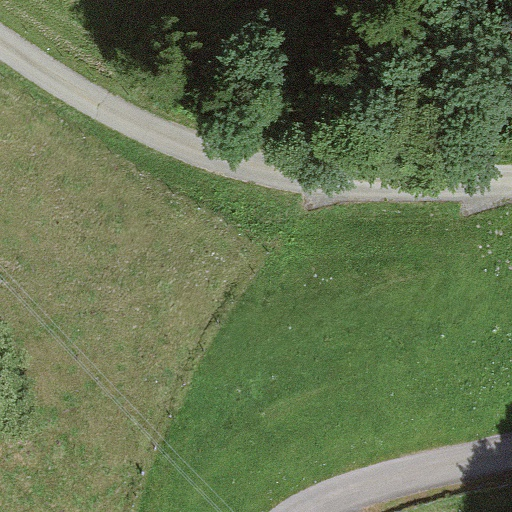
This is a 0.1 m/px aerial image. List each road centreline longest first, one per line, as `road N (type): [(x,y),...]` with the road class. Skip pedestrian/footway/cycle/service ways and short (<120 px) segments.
road 1 (track): [(0,36),(71,88),(250,166),(307,176),(511,182)]
road 2 (track): [(511,448),(364,480),(296,511)]
